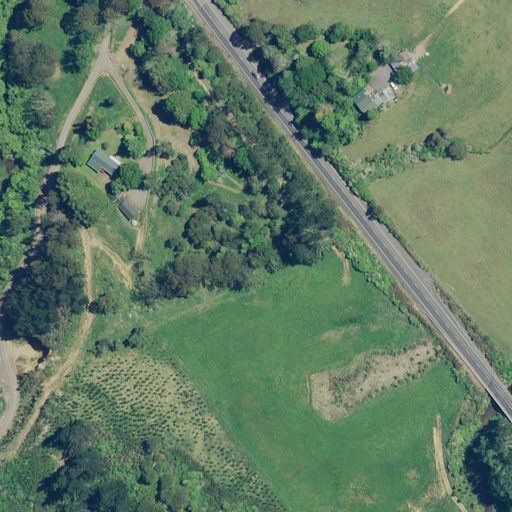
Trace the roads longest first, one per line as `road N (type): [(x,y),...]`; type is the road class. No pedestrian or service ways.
road 1 (primary): [(197,0),(511,409)]
road 2 (track): [(0,329),(63,128),(132,0)]
